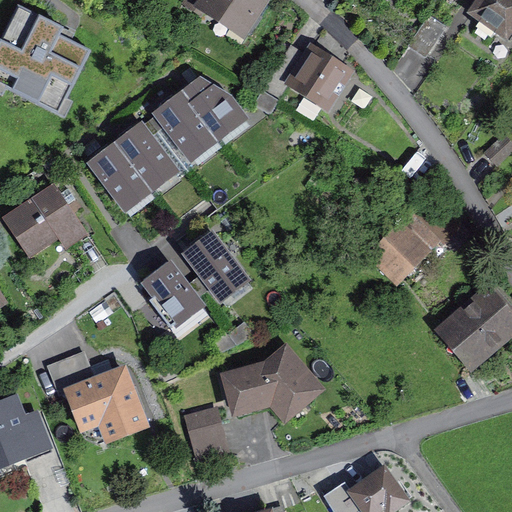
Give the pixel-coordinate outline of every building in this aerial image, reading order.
[(243,43),(270,0),(184,0),(182,4),(243,43)] [(507,44),(511,36),(511,0),(477,0),(466,17),(507,44)] [(72,105),(66,102),(89,55),(58,40),(61,32),(16,10),(0,42),(0,98),(2,99),(6,91),(65,120),(72,105)] [(425,59),(446,27),(429,16),(408,48),(425,59)] [(326,117),(354,72),(309,44),(303,54),(290,46),(254,104),(271,115),(286,92),(326,117)] [(199,79),(178,95),(216,145),(248,121),(228,95),(199,79)] [(178,95),(149,117),(151,119),(147,122),(156,133),(159,131),(187,167),(216,145),(178,95)] [(147,122),(143,125),(141,124),(112,146),(150,196),(179,174),(151,137),(156,133),(147,122)] [(497,168),(511,153),(511,142),(504,134),(483,153),(497,168)] [(150,196),(112,146),(84,166),(122,216),(150,196)] [(65,170),(55,156),(41,166),(51,180),(65,170)] [(88,236),(53,184),(0,219),(28,261),(57,242),(64,252),(88,236)] [(454,252),(472,234),(464,226),(466,224),(432,192),(411,214),(441,243),(445,246),(446,245),(454,252)] [(396,290),(441,243),(411,214),(408,212),(363,259),(396,290)] [(249,282),(212,233),(180,258),(196,278),(192,282),(202,295),(206,291),(218,306),(249,282)] [(187,285),(169,262),(140,285),(172,326),(154,340),(164,352),(211,315),(198,298),(202,295),(192,282),(187,285)] [(471,376),(511,338),(511,312),(487,284),(433,333),(471,376)] [(245,322),(228,335),(235,344),(239,350),(256,337),(245,322)] [(228,335),(225,332),(210,343),(219,356),(235,344),(228,335)] [(269,410),(282,427),(323,394),(283,346),(257,367),(218,378),(229,421),(269,410)] [(77,437),(82,435),(84,441),(97,445),(102,443),(104,448),(149,430),(124,367),(94,379),(83,353),(48,367),(77,437)] [(0,471),(53,450),(37,411),(25,416),(17,396),(0,402),(0,471)] [(231,456),(216,407),(181,417),(196,466),(231,456)] [(396,511),(409,503),(383,467),(346,493),(360,511),(396,511)]
